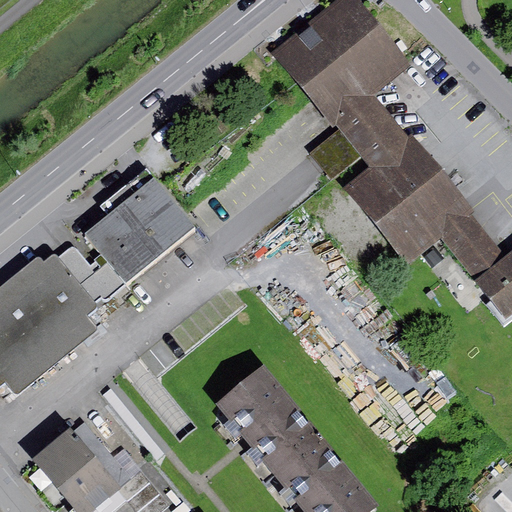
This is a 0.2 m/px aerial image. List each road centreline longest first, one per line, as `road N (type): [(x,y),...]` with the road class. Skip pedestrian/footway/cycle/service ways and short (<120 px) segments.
road 1 (secondary): [(0,215),(265,0)]
road 2 (tertiary): [(417,0),(511,98)]
